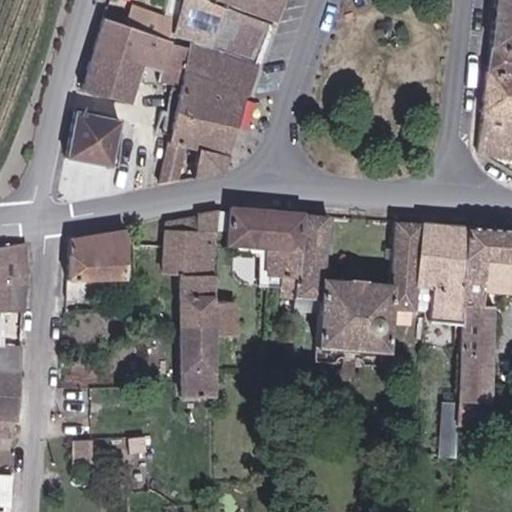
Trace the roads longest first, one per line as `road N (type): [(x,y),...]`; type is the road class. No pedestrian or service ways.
road 1 (unclassified): [(31,511),(46,271),(38,217)]
road 2 (tertiary): [(38,217),(268,183)]
road 3 (unclassified): [(38,217),(58,98),(87,0)]
road 4 (residential): [(449,197),(472,0)]
road 5 (residential): [(326,0),(268,183)]
road 6 (tertiary): [(268,183),(449,197)]
